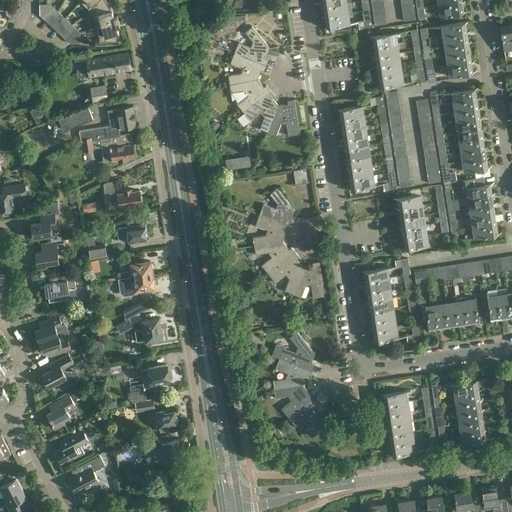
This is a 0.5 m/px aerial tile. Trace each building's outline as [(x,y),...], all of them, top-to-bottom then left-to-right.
[(88,9),(91,13),(107,3),(106,1),(105,0),(82,0),(81,2),(88,9)] [(233,8),(242,7),(241,0),(236,1),(233,8)] [(463,13),(461,2),(441,6),(443,16),(463,13)] [(93,17),(96,27),(119,21),(117,15),(114,16),(113,15),(112,11),(110,8),(109,6),(107,3),(91,13),(93,17)] [(346,4),(325,8),(327,17),(347,14),(352,13),(351,3),(346,4)] [(40,15),(44,19),(55,8),(50,4),(39,5),(40,15)] [(44,19),(49,24),(60,13),(55,8),(44,19)] [(60,13),(49,24),(55,29),(65,18),(60,13)] [(365,21),(358,22),(359,29),(373,27),(371,13),(364,14),(365,21)] [(349,25),(347,14),(327,17),(328,28),(332,27),(333,33),(352,30),(351,24),(349,25)] [(70,23),(65,18),(55,29),(60,34),(70,23)] [(120,26),(119,21),(96,27),(99,37),(99,42),(119,42),(119,40),(119,39),(118,35),(118,33),(118,31),(117,29),(117,27),(120,26)] [(60,34),(69,43),(80,43),(80,32),(70,23),(60,34)] [(466,33),(465,23),(444,26),(446,36),(466,33)] [(245,33),(253,43),(251,48),(239,43),(235,54),(267,66),(269,60),(266,58),(270,49),(252,27),(245,33)] [(511,31),(511,27),(501,29),(504,48),(511,47),(511,31)] [(468,43),(466,33),(446,36),(448,46),(468,43)] [(374,37),(376,47),(397,44),(395,34),(374,37)] [(469,53),(468,43),(448,46),(449,56),(469,53)] [(398,54),(397,44),(376,47),(377,57),(398,54)] [(129,53),(87,60),(89,76),(131,69),(129,53)] [(471,63),(469,53),(449,56),(451,66),(471,63)] [(264,73),(267,66),(235,54),(231,64),(243,69),(241,73),(229,75),(230,85),(258,80),(261,71),(264,73)] [(377,57),(379,67),(400,64),(398,54),(377,57)] [(472,73),(471,63),(451,66),(448,66),(447,68),(448,74),(449,75),(452,75),(452,76),(472,73)] [(379,67),(381,77),(401,74),(400,64),(379,67)] [(433,69),(426,70),(428,83),(436,82),(435,72),(434,73),(433,73),(433,69)] [(381,77),(382,87),(403,84),(401,74),(381,77)] [(258,80),(230,85),(231,94),(232,101),(236,99),(238,103),(237,104),(244,113),(271,91),(267,86),(264,88),(258,80)] [(109,100),(106,84),(90,87),(93,102),(109,100)] [(34,94),(31,88),(22,93),(25,99),(34,94)] [(476,99),(475,89),(455,92),(456,102),(476,99)] [(275,97),(271,91),(244,113),(251,122),(262,113),(265,117),(260,130),(269,133),(280,106),(279,106),(273,99),(275,97)] [(399,97),(398,91),(385,93),(386,99),(399,97)] [(384,104),(383,97),(370,99),(371,106),(384,104)] [(386,99),(387,105),(400,103),(399,97),(386,99)] [(429,105),(428,98),(417,100),(418,107),(429,105)] [(478,109),(476,99),(456,102),(458,112),(478,109)] [(277,136),(282,124),(287,123),(289,137),(300,135),(295,100),(288,101),(288,105),(280,106),(269,133),(277,136)] [(387,105),(388,111),(401,109),(400,103),(387,105)] [(40,104),(29,110),(32,115),(43,110),(40,104)] [(136,126),(133,106),(110,110),(108,110),(110,126),(80,131),(81,142),(86,140),(93,137),(94,141),(123,136),(121,129),(136,126)] [(363,117),(362,106),(341,109),(343,120),(363,117)] [(64,130),(93,119),(88,107),(59,118),(64,130)] [(388,111),(388,117),(402,115),(401,109),(388,111)] [(479,119),(478,109),(458,112),(459,122),(479,119)] [(343,120),(341,120),(342,130),(365,127),(363,117),(343,120)] [(481,129),(479,119),(459,122),(461,132),(481,129)] [(216,131),(220,125),(214,121),(210,126),(216,131)] [(404,127),(403,121),(389,123),(390,129),(404,127)] [(366,136),(365,127),(342,130),(343,136),(345,136),(346,140),(366,136)] [(461,132),(462,142),(483,139),(481,129),(461,132)] [(103,163),(113,161),(120,160),(121,162),(128,161),(128,159),(135,157),(133,144),(132,144),(130,135),(123,136),(94,141),(93,137),(86,140),(81,142),(82,153),(101,150),(103,163)] [(346,140),(344,140),(345,146),(347,145),(347,150),(368,146),(366,136),(346,140)] [(484,149),(483,139),(462,142),(464,152),(484,149)] [(393,147),(394,153),(407,151),(406,145),(393,147)] [(369,156),(368,146),(347,150),(349,159),(369,156)] [(465,162),(486,159),(484,149),(464,152),(465,162)] [(394,153),(395,159),(408,157),(407,151),(394,153)] [(227,160),(228,170),(250,166),(249,156),(227,160)] [(307,157),(308,164),(316,163),(315,156),(307,157)] [(369,156),(349,159),(350,169),(371,166),(369,156)] [(395,159),(395,165),(409,163),(408,157),(395,159)] [(487,169),(486,159),(465,162),(467,172),(487,169)] [(36,166),(30,162),(26,170),(33,173),(36,166)] [(448,164),(441,165),(444,182),(457,180),(455,172),(449,173),(448,164)] [(371,166),(350,169),(352,179),(372,176),(371,166)] [(308,183),(306,168),(294,170),(296,185),(308,183)] [(389,182),(383,183),(384,191),(398,189),(395,173),(389,174),(389,179),(390,182),(389,182)] [(352,179),(350,179),(352,190),(354,190),(374,186),(372,176),(352,179)] [(471,198),(491,195),(490,185),(486,185),(484,178),(463,181),(464,189),(469,188),(471,196),(471,198)] [(119,203),(120,207),(142,204),(140,191),(133,192),(132,190),(124,191),(124,193),(115,194),(113,181),(106,182),(103,184),(105,193),(109,192),(111,204),(119,203)] [(398,183),(399,189),(412,187),(411,181),(398,183)] [(4,194),(0,194),(0,212),(16,210),(14,197),(27,195),(25,184),(3,187),(4,194)] [(264,205),(260,215),(292,227),(296,217),(293,216),(295,211),(278,189),(270,195),(278,205),(276,209),(264,205)] [(471,198),(472,208),(493,205),(491,195),(471,198)] [(421,206),(420,196),(399,199),(401,209),(421,206)] [(42,210),(44,222),(32,224),(32,225),(30,226),(31,230),(33,231),(34,238),(53,235),(51,228),(57,228),(55,215),(60,214),(58,202),(52,204),(46,207),(42,210)] [(84,214),(97,212),(96,203),(83,205),(84,214)] [(493,205),(472,208),(474,218),(494,215),(493,205)] [(423,216),(421,206),(401,209),(403,219),(423,216)] [(73,211),(70,216),(78,220),(81,215),(73,211)] [(290,234),(292,227),(260,215),(256,226),(268,231),(266,236),(253,238),(255,246),(284,242),(286,233),(290,234)] [(496,225),(494,215),(474,218),(476,228),(496,225)] [(424,226),(423,216),(403,219),(404,229),(424,226)] [(120,241),(129,239),(129,243),(147,240),(145,225),(127,227),(118,228),(120,241)] [(497,235),(496,225),(476,228),(477,238),(497,235)] [(426,236),(424,226),(404,229),(406,239),(426,236)] [(427,246),(426,236),(406,239),(407,249),(427,246)] [(236,239),(228,240),(230,250),(238,249),(236,239)] [(289,249),(284,242),(255,246),(256,255),(269,253),(272,257),(261,266),(269,275),(296,253),(292,248),(289,249)] [(42,246),(43,252),(36,253),(38,268),(47,267),(46,264),(59,262),(57,250),(65,249),(64,243),(42,246)] [(106,256),(104,244),(95,245),(89,247),(91,258),(106,256)] [(285,291),(294,294),(304,268),(298,260),(300,258),(296,253),(269,275),(276,284),(287,275),(290,279),(285,291)] [(508,257),(501,258),(504,272),(510,271),(508,257)] [(501,258),(495,259),(497,273),(504,272),(501,258)] [(408,259),(396,260),(397,267),(403,266),(404,276),(411,275),(408,259)] [(495,259),(489,260),(491,274),(497,273),(495,259)] [(489,260),(483,261),(485,275),(491,274),(489,260)] [(129,272),(125,272),(126,278),(152,274),(152,269),(154,267),(153,264),(151,262),(151,261),(132,264),(128,265),(129,271),(129,272)] [(483,261),(477,262),(479,275),(485,275),(483,261)] [(313,266),(304,268),(294,294),(302,298),(306,286),(311,285),(313,298),(325,296),(320,262),(312,263),(313,266)] [(477,262),(470,263),(472,276),(479,275),(477,262)] [(470,263),(464,264),(466,277),(472,276),(470,263)] [(458,264),(452,265),(454,279),(460,278),(458,264)] [(464,264),(458,264),(460,278),(466,277),(464,264)] [(448,280),(454,279),(452,265),(445,266),(448,280)] [(445,266),(439,267),(441,281),(448,280),(445,266)] [(439,267),(433,268),(435,282),(441,281),(439,267)] [(366,271),(367,282),(388,279),(386,268),(366,271)] [(433,268),(427,269),(429,283),(435,282),(433,268)] [(421,270),(423,284),(429,283),(427,269),(421,270)] [(416,285),(423,284),(421,270),(414,271),(416,285)] [(125,272),(118,273),(119,279),(118,279),(120,293),(124,296),(138,294),(137,289),(154,287),(154,286),(156,284),(156,280),(153,279),(152,274),(126,278),(125,272)] [(53,282),(45,283),(47,297),(48,297),(49,302),(62,300),(62,298),(69,297),(70,296),(70,295),(71,295),(71,294),(72,293),(72,292),(73,291),(73,290),(73,289),(76,289),(74,274),(52,277),(53,282)] [(367,282),(369,292),(389,288),(388,279),(367,282)] [(245,288),(243,283),(236,286),(239,291),(245,288)] [(391,298),(389,288),(369,292),(370,301),(391,298)] [(499,297),(502,318),(511,316),(508,296),(507,288),(497,289),(499,297)] [(456,304),(459,324),(469,323),(466,302),(465,297),(455,299),(456,304)] [(499,297),(488,299),(491,319),(502,318),(499,297)] [(391,298),(370,301),(372,311),(392,308),(391,298)] [(238,301),(240,310),(249,308),(247,299),(238,301)] [(423,324),(428,323),(429,329),(439,327),(436,307),(426,308),(425,301),(419,302),(422,326),(423,326),(423,324)] [(477,301),(466,302),(469,323),(480,321),(477,301)] [(141,302),(130,307),(134,314),(144,309),(141,302)] [(456,304),(446,305),(449,326),(459,324),(456,304)] [(449,326),(446,305),(436,307),(439,327),(449,326)] [(394,318),(392,308),(372,311),(373,321),(394,318)] [(41,329),(36,331),(39,342),(58,335),(69,331),(67,324),(64,323),(62,324),(59,316),(48,320),(39,323),(41,329)] [(121,334),(134,326),(130,318),(116,325),(121,334)] [(137,342),(146,341),(163,338),(162,336),(163,335),(164,334),(164,332),(163,330),(161,331),(159,318),(143,320),(144,329),(135,331),(137,342)] [(394,318),(373,321),(375,331),(395,328),(394,318)] [(413,334),(406,335),(407,343),(421,341),(418,324),(412,325),(413,334)] [(377,341),(397,338),(395,328),(375,331),(377,341)] [(58,335),(39,342),(43,353),(48,351),(50,356),(60,353),(71,349),(67,339),(70,333),(69,331),(58,335)] [(276,345),(272,356),(280,359),(312,371),(315,365),(312,364),(315,354),(298,332),(291,338),(299,348),(297,353),(284,348),(276,345)] [(78,346),(85,359),(91,356),(87,342),(78,346)] [(62,390),(78,381),(78,371),(65,371),(64,369),(74,364),(69,354),(50,365),(52,370),(43,375),(49,387),(58,382),(62,390)] [(310,378),(312,371),(280,359),(276,370),(288,374),(286,379),(273,381),(275,390),(303,385),(306,376),(310,378)] [(110,365),(96,367),(97,377),(111,375),(111,373),(110,366),(110,365)] [(152,388),(161,386),(160,382),(170,381),(167,365),(148,368),(149,371),(141,372),(143,383),(130,386),(132,402),(147,400),(145,388),(151,386),(152,388)] [(475,381),(451,385),(453,395),(457,394),(477,391),(479,391),(478,384),(476,385),(475,381)] [(282,410),(289,418),(315,396),(311,392),(309,394),(303,386),(303,385),(275,390),(276,399),(289,397),(292,401),(282,410)] [(0,409),(4,408),(2,404),(9,400),(3,389),(0,390),(0,409)] [(478,401),(477,391),(457,394),(458,404),(478,401)] [(404,392),(384,395),(386,405),(406,402),(404,392)] [(52,412),(47,414),(56,429),(65,424),(63,422),(71,418),(67,411),(75,406),(69,395),(54,403),(49,406),(52,412)] [(320,402),(315,396),(289,418),(296,427),(306,419),(309,423),(305,435),(313,438),(324,412),(318,404),(320,402)] [(136,412),(148,410),(155,409),(153,399),(135,402),(136,412)] [(480,411),(478,401),(458,404),(460,414),(480,411)] [(406,402),(386,405),(387,415),(408,412),(406,402)] [(155,412),(155,409),(148,410),(150,419),(158,418),(161,432),(170,430),(169,424),(176,423),(176,421),(177,420),(177,416),(175,416),(174,411),(164,412),(164,410),(155,412)] [(480,415),(480,411),(460,414),(461,424),(481,421),(484,420),(483,415),(480,415)] [(389,425),(409,422),(408,412),(387,415),(389,425)] [(461,424),(463,434),(483,431),(481,421),(461,424)] [(409,422),(389,425),(390,435),(411,432),(409,422)] [(56,453),(55,454),(58,461),(60,461),(61,463),(74,457),(75,458),(85,453),(80,445),(78,440),(86,436),(87,435),(84,430),(60,442),(63,448),(55,452),(56,453)] [(483,435),(483,431),(463,434),(464,444),(487,441),(486,434),(483,435)] [(133,450),(141,447),(143,454),(164,450),(165,455),(170,454),(171,458),(175,458),(175,459),(176,459),(177,460),(178,460),(179,460),(180,460),(181,459),(182,458),(182,457),(182,456),(179,439),(173,440),(171,432),(132,446),(133,450)] [(411,432),(390,435),(392,445),(412,442),(411,432)] [(0,459),(11,454),(3,438),(0,439),(0,459)] [(412,442),(392,445),(394,455),(414,452),(412,442)] [(85,471),(70,479),(74,486),(73,486),(78,495),(87,490),(86,489),(99,482),(94,472),(106,466),(100,456),(82,465),(85,471)] [(7,476),(0,479),(0,486),(0,487),(5,496),(22,488),(17,478),(9,482),(7,476)] [(113,480),(116,494),(123,492),(120,478),(113,480)] [(7,504),(0,507),(0,508),(1,511),(12,511),(17,510),(24,506),(22,500),(27,498),(22,488),(5,496),(3,498),(7,504)] [(508,511),(506,497),(498,499),(496,488),(482,490),(485,509),(492,508),(493,511),(508,511)] [(465,509),(465,511),(481,511),(479,497),(471,499),(470,492),(454,495),(457,510),(465,509)] [(444,511),(442,496),(427,499),(429,511),(435,511),(434,511),(444,511)] [(415,511),(414,501),(398,503),(399,509),(394,510),(394,511),(415,511)]
